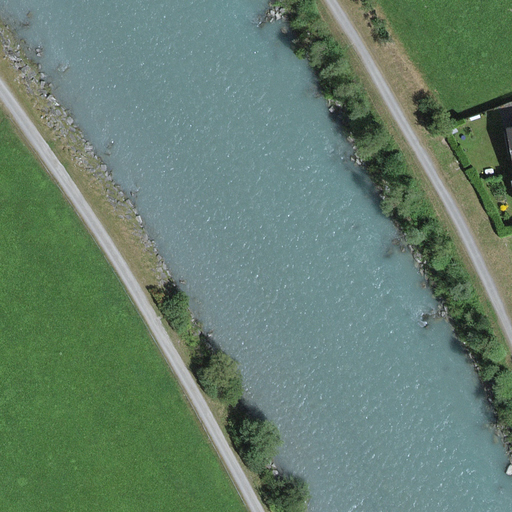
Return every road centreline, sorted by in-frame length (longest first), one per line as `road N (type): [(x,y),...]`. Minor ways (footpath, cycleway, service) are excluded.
road 1 (track): [(257,511),(157,327),(0,88)]
road 2 (track): [(325,0),(451,215),(511,360)]
